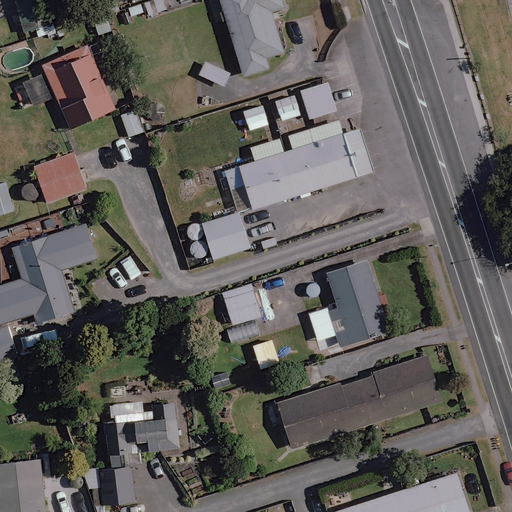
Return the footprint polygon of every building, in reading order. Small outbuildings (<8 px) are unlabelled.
[(44,0),(11,0),(23,35),(53,26),(44,0)] [(217,0),(243,81),(267,73),(264,62),(281,56),(269,16),(282,12),(278,0),(217,0)] [(113,112),(85,50),(43,68),(71,131),(113,112)] [(230,74),(203,63),(197,77),(225,88),(230,74)] [(335,112),(325,83),(297,92),(306,121),(335,112)] [(295,109),(291,96),(271,102),(275,115),(295,109)] [(264,119),(259,106),(240,112),(244,125),(264,119)] [(236,168),(249,210),(370,172),(356,130),(236,168)] [(83,193),(70,154),(32,167),(46,205),(83,193)] [(0,217),(12,214),(3,185),(0,185),(0,217)] [(248,249),(236,213),(198,225),(210,261),(248,249)] [(0,284),(0,322),(40,311),(42,320),(79,308),(66,266),(102,255),(92,223),(17,246),(27,276),(0,284)] [(393,328),(371,258),(333,270),(345,306),(334,309),(345,343),(393,328)] [(256,288),(229,297),(237,323),(265,315),(256,288)] [(12,322),(0,325),(0,360),(22,354),(12,322)] [(284,400),(298,446),(447,399),(433,353),(284,400)] [(111,422),(115,464),(145,461),(144,449),(183,445),(179,401),(157,403),(158,417),(111,422)] [(0,460),(0,498),(1,511),(50,511),(44,456),(0,460)] [(136,465),(104,468),(107,502),(140,498),(136,465)] [(473,511),(460,469),(337,508),(338,511),(473,511)]
